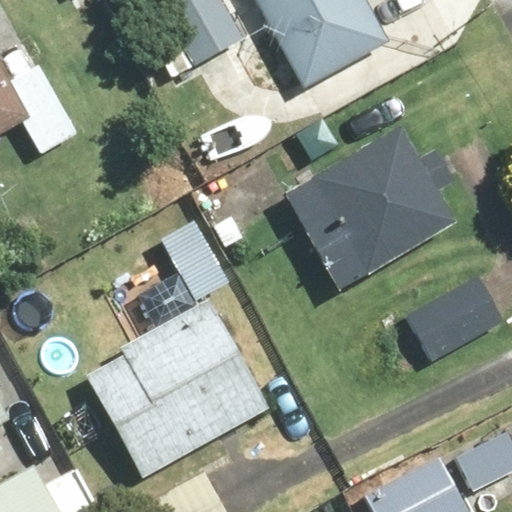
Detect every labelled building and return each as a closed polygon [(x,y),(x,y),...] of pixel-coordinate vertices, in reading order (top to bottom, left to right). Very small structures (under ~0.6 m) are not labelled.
[(243,41),(219,0),(148,0),(190,71),(243,41)] [(248,0),(299,91),(383,44),(358,0),(248,0)] [(0,62),(0,136),(20,126),(37,158),(80,134),(40,60),(8,77),(0,62)] [(400,130),(280,195),(332,291),(452,225),(400,130)] [(504,322),(476,275),(403,318),(431,365),(504,322)] [(209,308),(82,378),(138,479),(265,409),(209,308)] [(465,511),(439,460),(361,499),(367,511),(465,511)] [(41,489),(30,467),(0,482),(0,511),(93,511),(72,472),(41,489)]
